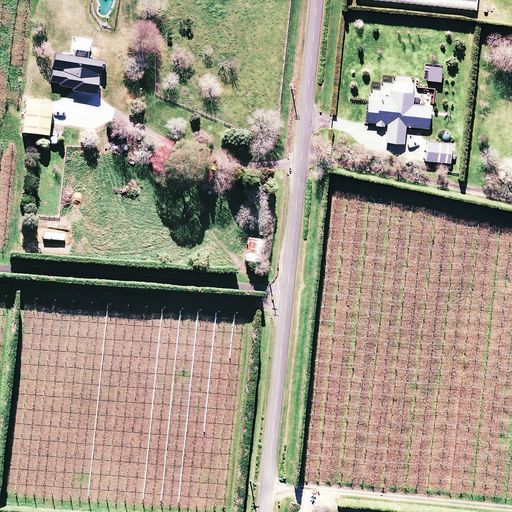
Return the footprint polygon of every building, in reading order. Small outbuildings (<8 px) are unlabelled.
[(389,0),(475,9),(476,0),(389,0)] [(511,0),(490,0),(488,11),(511,14),(511,0)] [(93,54),(71,52),(70,66),(60,65),(58,81),(53,80),(51,99),(75,102),(78,76),(86,77),(85,84),(111,87),(114,61),(92,58),(93,54)] [(414,92),(391,90),(391,96),(379,95),(379,100),(368,99),(366,120),(387,122),(386,141),(405,142),(406,125),(428,127),(430,106),(413,104),(414,92)] [(51,101),(38,100),(25,99),(22,132),(48,135),(51,101)] [(381,139),(381,126),(366,126),(365,138),(381,139)] [(452,141),(426,139),(425,159),(451,161),(452,141)] [(262,239),(247,238),(244,262),(259,263),(262,239)]
